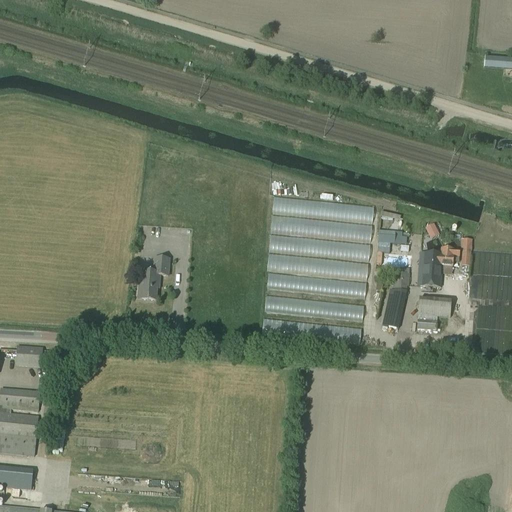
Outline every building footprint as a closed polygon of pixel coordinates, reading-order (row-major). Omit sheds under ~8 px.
[(511,59),(484,58),(483,69),(511,70),(511,59)] [(375,208),(275,201),(273,219),(374,225),(375,208)] [(172,229),(171,242),(178,242),(179,207),(168,207),(168,229),(172,229)] [(378,225),(376,253),(383,254),(384,251),(385,251),(385,247),(386,247),(387,244),(399,245),(400,234),(387,233),(387,227),(388,227),(391,211),(379,209),(377,225),(378,225)] [(288,238),(370,243),(371,237),(361,236),(361,231),(288,226),(288,238)] [(456,231),(424,230),(430,242),(439,237),(456,231)] [(462,240),(461,252),(462,253),(461,268),(470,268),(472,241),(462,240)] [(419,268),(418,275),(421,275),(420,288),(439,290),(441,269),(452,269),(453,260),(459,261),(460,252),(440,251),(439,256),(421,255),(420,262),(422,263),(422,269),(419,268)] [(139,273),(137,293),(139,293),(138,301),(156,302),(156,291),(159,291),(160,278),(168,278),(169,261),(153,260),(152,274),(139,273)] [(391,288),(383,327),(399,330),(407,287),(408,288),(409,275),(404,275),(405,271),(397,270),(397,274),(394,274),(392,288),(391,288)] [(298,293),(298,281),(268,282),(269,294),(298,293)] [(418,299),(416,330),(435,331),(437,319),(448,319),(450,302),(418,299)] [(264,323),(264,337),(279,338),(279,323),(264,323)] [(16,348),(15,367),(40,369),(41,349),(16,348)] [(0,390),(0,455),(34,459),(37,418),(8,415),(8,408),(38,410),(39,393),(0,390)] [(66,415),(56,416),(57,441),(67,441),(66,415)] [(0,469),(0,489),(30,492),(32,472),(0,469)] [(172,484),(172,496),(183,496),(183,484),(172,484)]
